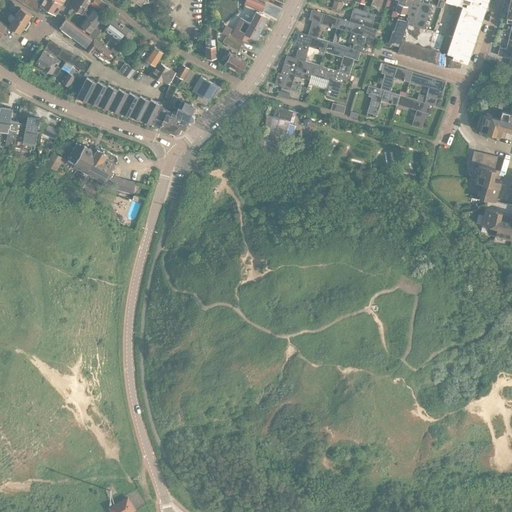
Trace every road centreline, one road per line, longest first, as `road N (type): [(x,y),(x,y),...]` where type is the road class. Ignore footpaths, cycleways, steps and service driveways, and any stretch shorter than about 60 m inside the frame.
road 1 (unclassified): [(166,511),(132,396),(127,333),(157,199)]
road 2 (residential): [(0,71),(175,150)]
road 3 (residential): [(245,86),(169,46),(107,0)]
